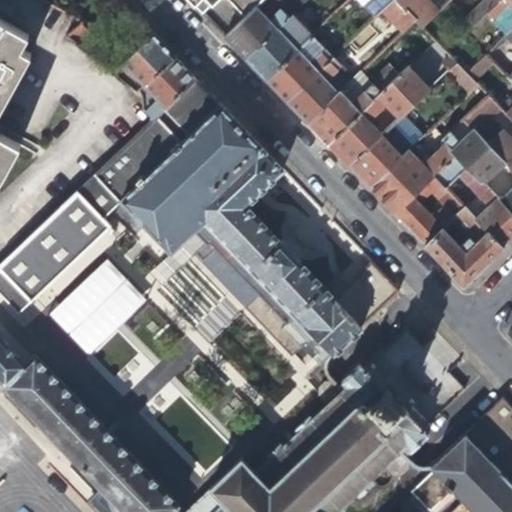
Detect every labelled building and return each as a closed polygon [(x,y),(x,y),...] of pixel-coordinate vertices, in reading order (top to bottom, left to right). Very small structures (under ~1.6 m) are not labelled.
[(209,0),(212,2),(213,0),(229,0),(244,15),(256,3),(259,0),(209,0)] [(360,0),(374,14),(376,12),(388,0),(360,0)] [(397,0),(388,0),(376,12),(397,33),(414,17),(397,0)] [(438,10),(428,0),(397,0),(414,17),(421,25),(438,10)] [(454,0),(447,0),(438,10),(421,25),(435,39),(445,50),(464,32),(475,21),(467,13),(454,0)] [(480,0),(477,4),(484,12),(485,11),(497,0),(480,0)] [(511,2),(511,3),(511,0),(497,0),(485,11),(493,19),(511,2)] [(269,17),(256,3),(244,15),(223,35),(245,57),(278,26),(289,15),(281,6),(269,17)] [(477,4),(467,13),(475,21),(484,12),(477,4)] [(0,181),(21,143),(0,132),(0,103),(31,47),(22,43),(29,30),(0,13),(0,181)] [(291,13),(289,15),(278,26),(245,57),(254,67),(265,79),(298,47),(309,36),(312,34),(291,13)] [(368,22),(345,46),(361,61),(383,37),(368,22)] [(123,60),(144,82),(174,53),(161,40),(153,32),(123,60)] [(484,54),(464,32),(445,50),(455,61),(465,72),(484,54)] [(309,36),(298,47),(265,79),(285,99),(328,58),(329,57),(309,36)] [(511,58),(496,42),(484,54),(495,65),(505,76),(511,69),(511,58)] [(147,110),(154,117),(196,77),(183,64),(174,53),(144,82),(159,99),(147,110)] [(476,83),(495,65),(484,54),(465,72),(476,83)] [(324,78),(336,66),(328,58),(285,99),(305,120),(337,90),(324,78)] [(370,80),(372,81),(380,91),(399,73),(389,62),(370,80)] [(407,65),(399,73),(380,91),(326,142),(347,164),(380,133),(367,120),(384,104),(397,116),(428,87),(407,65)] [(349,79),(336,66),(324,78),(337,90),(338,89),(349,79)] [(398,289),(371,260),(332,296),(244,203),(282,168),(262,146),(207,88),(196,77),(154,117),(117,151),(134,169),(181,124),(188,131),(143,174),(140,171),(136,176),(138,179),(120,196),(171,250),(196,227),(210,243),(212,241),(262,293),(247,307),(292,355),(314,335),(330,352),(398,289)] [(350,102),(338,89),(337,90),(305,120),(326,142),(380,91),(372,81),(350,102)] [(430,85),(428,87),(397,116),(380,133),(347,164),(368,186),(400,155),(387,141),(397,132),(406,124),(409,127),(441,97),(430,85)] [(511,138),(491,117),(501,108),(498,106),(487,94),(461,117),(472,129),(503,161),(511,170),(511,138)] [(511,100),(508,96),(498,106),(501,108),(505,113),(511,105),(511,100)] [(448,130),(439,138),(454,153),(481,181),(503,161),(472,129),(458,141),(448,130)] [(410,146),(397,132),(387,141),(400,155),(407,148),(410,146)] [(421,162),(407,148),(400,155),(368,186),(393,212),(411,194),(432,174),(454,153),(439,138),(435,142),(438,145),(421,162)] [(459,173),(478,194),(487,203),(473,216),(501,246),(511,236),(511,214),(497,199),(481,181),(454,153),(432,174),(439,182),(445,187),(459,173)] [(418,202),(439,182),(432,174),(411,194),(418,202)] [(511,185),(497,199),(511,214),(511,185)] [(30,299),(111,223),(79,188),(0,262),(0,291),(18,311),(30,299)] [(431,215),(418,202),(411,194),(393,212),(423,243),(453,215),(443,205),(431,215)] [(478,194),(464,207),(473,216),(487,203),(478,194)] [(453,195),(443,205),(453,215),(463,206),(453,195)] [(501,246),(473,216),(464,207),(463,206),(453,215),(423,243),(441,262),(462,284),(483,263),(501,246)] [(124,238),(111,223),(30,299),(44,314),(124,238)] [(185,266),(210,243),(196,227),(171,250),(185,266)] [(145,301),(106,261),(50,314),(89,355),(145,301)] [(0,378),(53,439),(100,487),(91,496),(106,511),(180,511),(174,505),(176,502),(33,351),(24,360),(0,335),(0,378)] [(240,457),(181,511),(337,511),(342,508),(339,506),(355,490),(358,493),(372,481),(369,478),(382,465),(390,474),(398,474),(405,467),(408,457),(400,449),(404,445),(408,449),(426,433),(358,361),(340,378),(345,383),(340,388),(333,381),(322,381),(317,386),(317,396),(325,404),(310,418),(307,415),(294,427),(297,430),(281,446),(277,442),(264,455),(267,458),(254,471),(240,457)] [(511,511),(511,408),(501,397),(428,465),(431,469),(408,490),(427,510),(450,489),(471,511),(511,511)]
